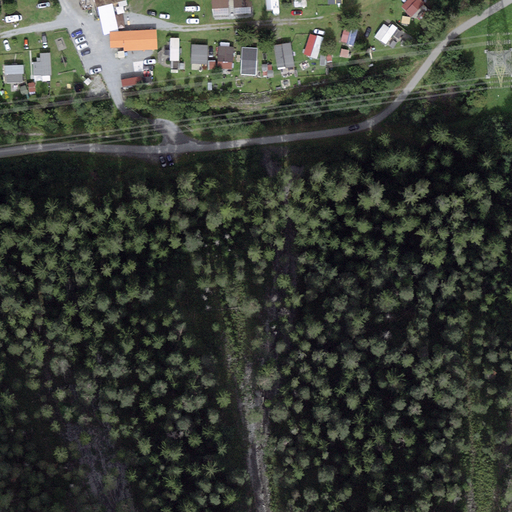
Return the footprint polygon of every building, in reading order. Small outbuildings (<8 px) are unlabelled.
[(98,0),(100,9),(129,2),(128,0),(98,0)] [(236,10),(235,0),(211,0),(212,12),(236,10)] [(375,39),(387,47),(396,33),(385,25),(375,39)] [(135,36),(110,40),(113,58),(138,54),(135,36)] [(304,58),(317,62),(323,41),(310,37),(304,58)] [(275,70),(292,71),(293,48),(276,47),(275,70)] [(208,72),(208,48),(192,48),(192,72),(208,72)] [(257,78),(257,49),(241,49),(241,78),(257,78)] [(50,76),(49,56),(42,57),(43,77),(50,76)] [(3,69),(4,88),(23,86),(22,68),(3,69)]
